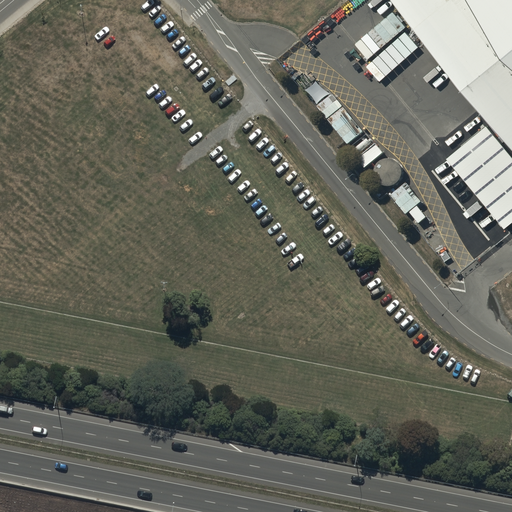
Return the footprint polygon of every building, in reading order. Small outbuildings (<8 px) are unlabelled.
[(511,0),(395,0),(406,13),(466,87),(511,144),(511,0)] [(474,121),(466,128),(485,151),(493,144),(474,121)] [(364,166),(382,152),(375,142),(356,157),(364,166)] [(386,184),(387,185),(388,185),(389,184),(390,184),(391,184),(392,184),(393,183),(394,183),(395,182),(396,181),(397,181),(398,180),(399,179),(399,178),(400,177),(400,176),(401,175),(401,173),(401,172),(401,171),(401,170),(401,169),(401,167),(401,166),(400,165),(400,164),(399,163),(398,162),(397,161),(397,160),(396,160),(395,159),(394,158),(392,158),(391,158),(390,157),(389,157),(388,157),(387,157),(385,157),(384,157),(383,158),(382,158),(381,159),(380,159),(379,160),(378,161),(377,162),(376,163),(376,164),(375,165),(375,166),(374,167),(374,168),(374,169),(374,171),(374,172),(374,173),(374,174),(375,175),(375,176),(376,177),(376,179),(377,179),(378,180),(379,181),(379,182),(380,183),(382,183),(383,184),(384,184),(385,184),(386,184)] [(425,236),(437,227),(430,219),(419,228),(425,236)]
